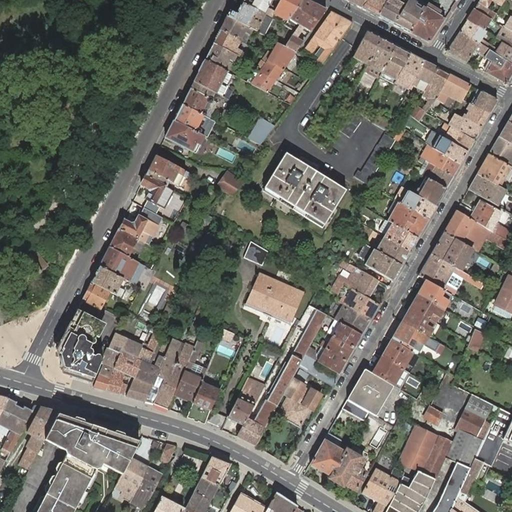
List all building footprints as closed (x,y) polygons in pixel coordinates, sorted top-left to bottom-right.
[(243,0),(242,3),(264,15),(271,0),(243,0)] [(281,0),(281,2),(275,14),(277,15),(284,19),(288,21),(289,19),(302,0),(281,0)] [(295,23),(290,29),(295,32),(299,26),(315,4),(306,0),(302,0),(289,19),(288,21),(287,22),(290,24),(291,21),(295,23)] [(345,0),(362,8),(367,0),(345,0)] [(386,0),(367,0),(362,8),(378,17),(386,0)] [(407,0),(386,0),(378,17),(393,25),(408,0),(407,0)] [(393,25),(409,33),(424,10),(409,0),(407,0),(408,0),(393,25)] [(495,3),(501,6),(504,0),(480,0),(478,3),(489,10),(490,7),(488,6),(490,3),(494,5),(495,3)] [(445,19),(451,9),(439,1),(434,8),(428,4),(424,10),(409,33),(428,43),(429,43),(430,43),(445,19)] [(230,10),(227,16),(230,18),(231,19),(253,30),(256,32),(259,33),(268,37),(276,21),(272,19),(265,15),(264,15),(242,3),(236,13),(235,12),(230,10)] [(492,20),(496,14),(489,10),(478,3),(474,10),(490,19),(492,20)] [(310,32),(326,10),(315,4),(299,26),(295,32),(292,36),(299,40),(301,37),(298,35),(303,28),(308,31),(306,34),(308,35),(310,32)] [(483,30),(490,19),(474,10),(467,20),(483,30)] [(316,62),(321,65),(334,47),(349,28),(352,24),(331,13),(315,35),(305,48),(312,53),(317,44),(325,50),(316,62)] [(225,21),(220,30),(241,41),(242,39),(245,33),(248,34),(250,35),(253,30),(231,19),(230,18),(227,16),(225,21)] [(511,32),(511,16),(511,17),(507,25),(501,22),(499,25),(511,32)] [(485,32),(483,30),(467,20),(460,31),(487,49),(489,45),(480,39),(485,32)] [(511,48),(511,32),(499,25),(498,28),(502,30),(496,39),(502,42),(511,48)] [(220,30),(213,44),(239,57),(241,58),(242,56),(240,55),(241,53),(242,51),(237,49),(239,44),(241,41),(220,30)] [(487,49),(460,31),(446,53),(466,63),(474,51),(484,58),(489,49),(487,49)] [(381,39),(367,32),(365,36),(353,57),(355,59),(354,61),(360,64),(361,62),(367,66),(381,39)] [(285,46),(296,52),(303,42),(299,40),(292,36),(285,46)] [(395,46),(381,39),(367,66),(365,70),(378,78),(379,76),(381,73),(395,46)] [(511,64),(511,48),(502,42),(497,50),(489,45),(487,49),(489,49),(511,64)] [(213,44),(204,60),(224,70),(225,66),(227,63),(229,60),(233,62),(234,61),(235,58),(238,60),(239,57),(213,44)] [(251,84),(267,92),(277,79),(286,65),(289,61),(291,59),(296,52),(285,46),(280,54),(277,53),(276,55),(274,54),(271,52),(267,60),(265,58),(263,61),(261,60),(258,66),(262,69),(260,71),(256,68),(253,72),(258,75),(256,77),(252,74),(247,82),(251,84)] [(410,54),(395,46),(381,73),(379,76),(381,77),(383,78),(384,79),(393,84),(394,84),(395,81),(396,80),(397,77),(399,74),(410,54)] [(506,84),(511,74),(511,64),(489,49),(484,58),(491,62),(485,73),(506,84)] [(403,84),(410,88),(412,84),(415,78),(424,61),(410,54),(399,74),(397,77),(405,82),(403,84)] [(233,91),(226,88),(220,84),(226,71),(224,70),(204,60),(193,82),(215,93),(222,96),(229,100),(233,91)] [(412,84),(410,88),(412,89),(413,87),(414,85),(416,87),(422,90),(421,92),(421,93),(424,94),(424,93),(428,85),(437,68),(424,61),(415,78),(412,84)] [(414,106),(408,114),(419,122),(426,113),(428,111),(430,107),(436,100),(450,75),(437,68),(428,85),(424,93),(431,97),(426,106),(425,106),(422,111),(414,106)] [(233,75),(226,71),(220,84),(226,88),(233,75)] [(470,86),(450,75),(436,100),(430,107),(435,110),(440,102),(444,104),(448,95),(459,101),(461,102),(462,100),(470,86)] [(208,118),(216,103),(216,102),(212,100),(215,93),(193,82),(190,89),(182,105),(203,116),(208,118)] [(497,100),(480,91),(476,99),(473,97),(470,104),(489,114),(497,100)] [(463,118),(481,128),(489,114),(470,104),(468,109),(471,111),(467,117),(464,115),(463,118)] [(173,121),(199,134),(200,131),(201,131),(208,118),(203,116),(182,105),(173,121)] [(340,129),(339,130),(342,132),(350,138),(365,117),(359,113),(354,110),(340,129)] [(456,130),(474,140),(481,128),(463,118),(452,113),(452,112),(450,115),(453,117),(452,119),(454,119),(450,126),(456,130)] [(377,116),(373,123),(386,131),(391,123),(377,116)] [(249,139),(260,145),(274,126),(261,118),(249,139)] [(203,139),(204,136),(199,134),(173,121),(165,138),(192,151),(196,143),(200,145),(203,139)] [(511,124),(507,122),(499,137),(511,144),(511,124)] [(438,136),(441,137),(467,152),(474,140),(456,130),(450,126),(445,123),(438,136)] [(393,139),(396,141),(397,141),(397,142),(406,129),(401,126),(393,139)] [(393,139),(385,133),(361,172),(358,170),(354,176),(368,185),(396,141),(393,139)] [(438,136),(432,148),(433,149),(460,164),(467,152),(441,137),(438,136)] [(511,144),(499,137),(488,155),(507,166),(510,167),(511,168),(511,166),(511,162),(509,161),(511,156),(511,144)] [(429,162),(453,176),(460,164),(433,149),(432,148),(428,145),(421,157),(426,161),(429,162)] [(272,175),(264,188),(276,196),(293,206),(311,217),(324,225),(335,208),(346,190),(316,172),(319,168),(301,157),(298,161),(285,153),(272,175)] [(166,185),(169,188),(172,182),(178,185),(182,176),(187,178),(189,173),(185,171),(156,155),(146,175),(166,185)] [(497,186),(499,186),(510,167),(507,166),(488,155),(477,174),(489,181),(496,185),(497,186)] [(445,189),(453,176),(429,162),(422,175),(425,177),(445,189)] [(413,170),(404,165),(400,171),(409,176),(413,170)] [(232,196),(242,183),(227,172),(216,188),(223,191),(232,196)] [(496,206),(505,190),(499,186),(497,186),(496,185),(489,181),(477,174),(468,189),(481,196),(489,201),(496,206)] [(169,188),(166,185),(146,175),(141,185),(146,188),(148,189),(150,192),(148,195),(146,199),(156,204),(164,209),(174,191),(169,188)] [(436,206),(445,189),(425,177),(418,189),(417,189),(414,194),(436,206)] [(402,188),(394,200),(395,201),(397,202),(400,204),(428,220),(436,206),(414,194),(408,191),(402,188)] [(511,243),(511,242),(511,238),(497,230),(497,231),(495,229),(498,225),(495,223),(498,218),(501,213),(480,201),(476,208),(473,212),(471,211),(460,204),(456,211),(474,221),(490,231),(511,243)] [(391,214),(387,221),(392,223),(417,238),(428,220),(400,204),(397,202),(391,214)] [(138,239),(145,243),(149,235),(153,237),(159,225),(149,221),(153,213),(146,210),(140,206),(136,214),(138,215),(135,219),(134,222),(131,223),(128,222),(123,219),(118,229),(138,239)] [(471,249),(478,252),(490,231),(474,221),(456,211),(444,233),(462,243),(471,249)] [(226,227),(214,219),(209,230),(222,236),(226,227)] [(385,234),(383,237),(409,252),(417,238),(392,223),(387,221),(386,220),(379,231),(385,234)] [(183,223),(180,228),(187,232),(190,227),(183,223)] [(132,259),(133,260),(134,258),(133,254),(131,253),(132,249),(138,239),(118,229),(109,247),(128,257),(132,259)] [(459,270),(468,254),(470,251),(471,249),(462,243),(444,233),(431,254),(459,270)] [(409,252),(383,237),(382,239),(379,238),(375,246),(377,247),(375,251),(401,266),(409,252)] [(139,253),(145,243),(138,239),(132,249),(139,253)] [(262,265),(268,252),(250,241),(244,257),(262,265)] [(373,249),(365,245),(358,256),(361,258),(363,259),(366,261),(365,263),(364,265),(392,281),(401,266),(375,251),(373,249)] [(127,280),(130,282),(132,279),(129,278),(129,277),(125,274),(127,270),(135,274),(136,271),(138,266),(140,263),(133,260),(132,259),(128,257),(109,247),(99,267),(123,279),(127,280)] [(43,252),(39,255),(45,263),(49,260),(43,252)] [(45,263),(39,255),(37,253),(31,258),(31,257),(25,261),(28,266),(22,271),(30,281),(41,271),(41,270),(47,265),(45,263)] [(431,254),(418,276),(425,280),(444,290),(447,293),(450,288),(446,285),(453,273),(457,276),(460,271),(459,270),(431,254)] [(340,266),(346,269),(353,273),(349,281),(346,279),(339,275),(331,290),(338,294),(344,284),(348,287),(352,289),(368,298),(378,281),(349,264),(344,261),(340,266)] [(115,295),(122,298),(125,291),(122,289),(119,287),(123,279),(99,267),(91,282),(110,292),(115,295)] [(127,270),(125,274),(129,277),(129,278),(132,279),(135,274),(127,270)] [(457,276),(453,273),(446,285),(450,288),(457,276)] [(301,292),(259,274),(245,305),(289,325),(303,294),(301,292)] [(495,305),(511,312),(511,277),(509,276),(495,305)] [(192,279),(188,286),(194,289),(197,282),(192,279)] [(448,301),(452,295),(447,293),(444,290),(425,280),(417,294),(443,310),(445,307),(448,301)] [(101,309),(102,308),(110,292),(91,282),(82,300),(77,309),(90,315),(94,306),(97,308),(95,312),(98,314),(101,309)] [(339,302),(343,304),(370,320),(379,305),(368,298),(352,289),(348,287),(339,302)] [(442,312),(443,310),(417,294),(409,308),(428,319),(435,323),(438,318),(439,317),(442,312)] [(203,301),(196,316),(205,320),(212,305),(203,301)] [(170,316),(174,306),(169,304),(165,314),(170,316)] [(361,335),(370,320),(343,304),(341,308),(340,309),(337,314),(337,316),(335,320),(336,321),(340,323),(361,335)] [(432,329),(435,323),(428,319),(409,308),(401,322),(427,337),(432,329)] [(90,315),(77,309),(68,327),(56,349),(57,353),(60,355),(64,367),(62,370),(63,374),(66,375),(75,354),(88,333),(91,327),(96,318),(90,315)] [(304,355),(312,341),(319,328),(326,316),(316,310),(291,355),(286,364),(269,395),(266,401),(264,400),(252,421),(247,418),(243,425),(237,437),(255,446),(295,372),(301,361),(302,360),(303,358),(304,355)] [(104,321),(96,318),(91,327),(88,333),(75,354),(66,375),(92,383),(100,363),(101,360),(100,359),(93,356),(91,355),(91,354),(92,353),(92,352),(92,351),(92,350),(91,349),(90,348),(89,348),(92,344),(104,321)] [(197,341),(206,321),(195,318),(185,344),(182,352),(180,352),(175,364),(173,367),(170,366),(180,342),(173,339),(172,339),(164,358),(156,376),(164,379),(153,404),(169,410),(174,396),(191,356),(197,341)] [(353,348),(361,335),(340,323),(336,321),(328,333),(332,336),(353,348)] [(439,354),(444,346),(438,343),(429,338),(427,337),(401,322),(391,340),(410,351),(412,347),(419,352),(423,345),(427,347),(439,354)] [(161,330),(152,326),(150,331),(154,333),(146,350),(145,350),(141,349),(137,359),(121,352),(114,369),(110,379),(105,390),(122,395),(127,384),(122,382),(122,381),(121,380),(123,375),(123,373),(134,378),(142,361),(144,357),(150,360),(153,353),(161,335),(161,330)] [(234,334),(223,329),(220,337),(230,341),(234,334)] [(476,352),(484,334),(474,329),(469,342),(467,348),(476,352)] [(144,343),(116,331),(108,348),(107,348),(100,363),(104,364),(100,374),(99,374),(110,379),(114,369),(121,352),(137,359),(141,349),(144,343)] [(165,336),(161,335),(153,353),(150,360),(144,357),(142,361),(152,365),(165,336)] [(152,365),(142,361),(134,378),(126,396),(145,402),(152,385),(156,376),(164,358),(172,339),(165,336),(152,365)] [(323,344),(321,346),(325,349),(346,361),(353,348),(332,336),(326,346),(323,344)] [(412,353),(410,351),(391,340),(381,357),(402,369),(412,353)] [(174,396),(192,403),(203,379),(206,371),(207,369),(203,367),(198,377),(189,374),(190,371),(191,372),(199,352),(198,351),(201,343),(197,341),(191,356),(174,396)] [(185,344),(180,342),(170,366),(173,367),(175,364),(180,352),(182,352),(185,344)] [(220,345),(218,351),(232,356),(234,351),(220,345)] [(325,349),(321,346),(315,357),(312,355),(311,358),(317,362),(338,374),(346,361),(325,349)] [(278,361),(281,356),(263,347),(260,353),(278,361)] [(414,354),(412,353),(402,369),(407,372),(409,373),(419,357),(414,354)] [(393,386),(402,369),(381,357),(371,373),(393,386)] [(305,361),(302,360),(301,361),(295,372),(307,378),(314,366),(305,361)] [(358,380),(347,400),(368,412),(375,416),(389,393),(393,386),(371,373),(365,369),(358,380)] [(204,424),(210,411),(220,390),(222,385),(208,379),(210,373),(206,371),(203,379),(192,403),(187,417),(204,424)] [(99,374),(93,387),(105,390),(110,379),(99,374)] [(145,402),(153,404),(164,379),(156,376),(152,385),(145,402)] [(232,420),(243,425),(247,418),(254,405),(258,399),(264,386),(247,378),(240,391),(238,397),(227,418),(229,418),(232,420)] [(288,396),(277,415),(300,428),(310,409),(312,410),(315,412),(317,408),(315,406),(321,396),(310,390),(310,391),(303,388),(304,386),(293,380),(285,394),(288,396)] [(474,459),(475,459),(484,441),(476,438),(492,405),(471,394),(455,429),(457,431),(452,442),(433,434),(415,424),(401,454),(398,462),(417,472),(411,480),(403,477),(399,483),(396,490),(394,493),(384,511),(417,511),(426,498),(435,479),(445,458),(456,463),(437,504),(431,511),(448,511),(450,510),(459,491),(469,469),(474,459)] [(0,396),(0,413),(8,398),(0,396)] [(15,402),(8,398),(0,413),(0,430),(9,435),(1,451),(8,455),(32,411),(25,408),(24,407),(23,409),(15,405),(16,403),(15,402)] [(347,400),(342,409),(349,413),(363,421),(368,412),(347,400)] [(442,413),(430,406),(424,418),(437,425),(442,413)] [(33,435),(47,409),(40,407),(37,414),(27,431),(33,435)] [(511,414),(511,415),(499,408),(497,412),(493,421),(484,441),(475,459),(483,463),(489,466),(491,467),(504,439),(511,443),(511,414)] [(32,461),(44,440),(45,438),(58,414),(58,412),(47,409),(33,435),(34,435),(38,437),(32,449),(28,447),(23,456),(18,465),(28,470),(32,461)] [(73,511),(99,462),(122,474),(130,458),(136,448),(139,442),(113,433),(91,425),(69,418),(58,414),(45,438),(44,440),(55,446),(64,451),(69,453),(61,469),(59,468),(55,475),(49,488),(35,511),(73,511)] [(34,435),(28,447),(32,449),(38,437),(34,435)] [(333,444),(324,439),(310,464),(331,477),(346,452),(338,447),(339,444),(334,441),(333,444)] [(168,463),(176,446),(166,443),(160,459),(168,463)] [(363,461),(346,451),(346,452),(331,477),(332,477),(331,478),(342,484),(343,482),(356,490),(365,474),(361,471),(366,463),(363,461)] [(211,457),(201,477),(218,487),(230,464),(211,457)] [(130,458),(122,474),(116,487),(118,488),(117,491),(122,493),(121,495),(129,500),(132,495),(133,496),(135,494),(132,492),(134,489),(135,490),(148,467),(130,458)] [(483,463),(475,459),(474,459),(469,469),(459,491),(450,510),(448,511),(478,511),(464,502),(467,495),(468,496),(476,480),(482,483),(489,466),(483,463)] [(142,510),(143,510),(147,503),(162,474),(159,473),(156,471),(151,469),(148,467),(135,490),(134,489),(132,492),(135,494),(133,496),(132,495),(129,500),(129,502),(140,507),(139,509),(142,510)] [(372,511),(384,511),(394,493),(388,490),(389,487),(396,490),(399,483),(403,477),(405,472),(398,469),(395,467),(391,477),(390,476),(378,470),(376,469),(362,493),(378,502),(372,511)] [(201,477),(193,492),(210,501),(214,495),(218,487),(201,477)] [(204,511),(210,501),(193,492),(185,508),(192,511),(204,511)] [(302,511),(303,511),(297,506),(275,493),(266,510),(264,511),(302,511)] [(247,511),(253,502),(239,495),(229,511),(247,511)] [(153,511),(161,497),(161,496),(152,511),(153,511)] [(181,511),(183,508),(174,503),(170,501),(161,497),(153,511),(181,511)] [(264,511),(266,510),(253,502),(247,511),(264,511)]
